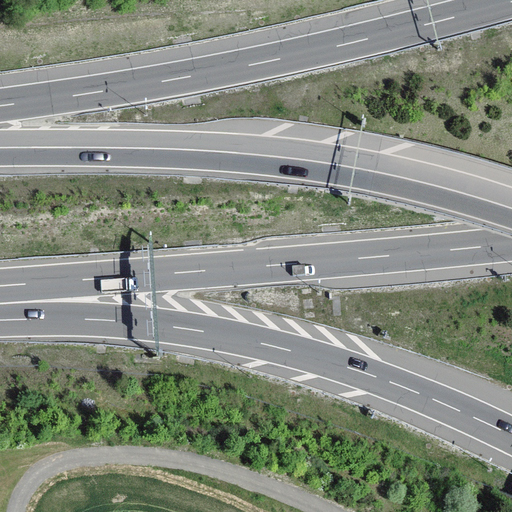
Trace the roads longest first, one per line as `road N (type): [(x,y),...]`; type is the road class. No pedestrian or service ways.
road 1 (motorway): [(0,309),(150,322),(297,352),(511,435)]
road 2 (motorway): [(511,0),(207,71),(0,104)]
road 3 (motorway): [(511,208),(318,161),(206,150),(0,147)]
road 4 (motorway): [(0,289),(511,246)]
road 5 (track): [(17,511),(34,474),(63,460),(106,455),(171,457),(244,476),(328,511)]
